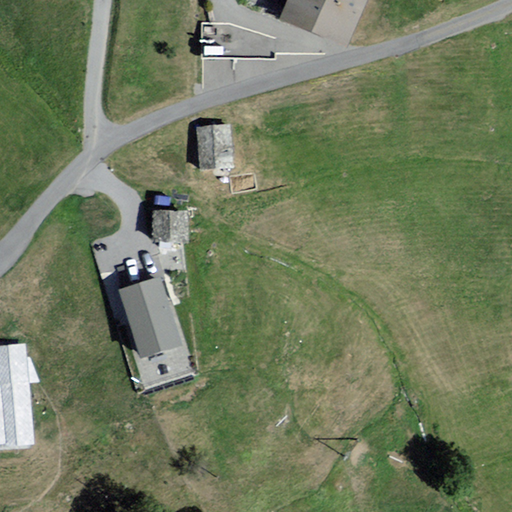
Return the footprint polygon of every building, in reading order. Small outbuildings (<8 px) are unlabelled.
[(355,0),(278,0),(275,11),(343,35),(355,0)] [(230,126),(195,128),(198,171),(232,168),(230,126)] [(187,214),(152,211),(150,240),(185,242),(187,214)] [(146,239),(94,252),(104,291),(156,278),(146,239)] [(162,280),(121,292),(141,359),(182,348),(162,280)] [(0,451),(31,449),(24,345),(0,347),(0,451)]
